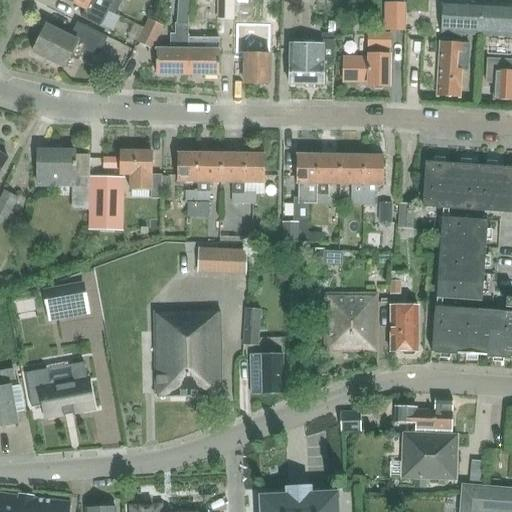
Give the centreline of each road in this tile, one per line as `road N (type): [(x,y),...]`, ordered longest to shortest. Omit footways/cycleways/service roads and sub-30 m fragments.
road 1 (residential): [(0,476),(150,463),(406,381),(511,388)]
road 2 (residential): [(511,126),(60,108),(0,90)]
